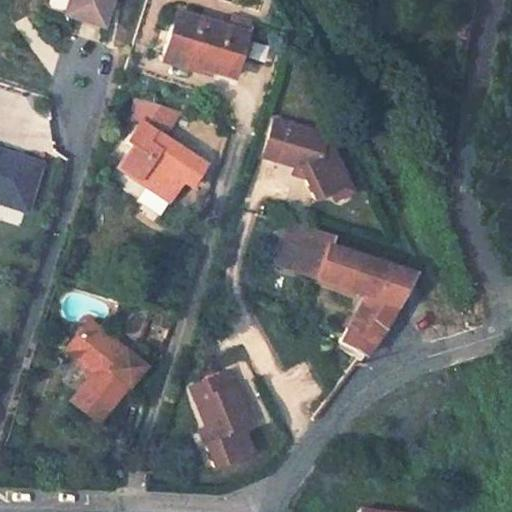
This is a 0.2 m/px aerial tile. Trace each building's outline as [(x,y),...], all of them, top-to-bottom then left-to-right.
[(67,0),(63,14),(100,26),(108,0),(67,0)] [(175,14),(163,51),(198,62),(195,67),(229,78),(246,23),(229,17),(225,29),(175,14)] [(163,51),(160,62),(194,73),(195,67),(198,62),(163,51)] [(137,123),(124,142),(130,146),(117,168),(144,187),(147,183),(170,198),(181,182),(188,186),(201,166),(160,139),(172,120),(175,111),(138,100),(131,120),(137,123)] [(325,135),(273,119),(262,155),(293,165),(291,172),(305,177),(317,200),(331,192),(350,183),(334,152),(321,148),(325,135)] [(0,202),(24,210),(39,165),(0,152),(0,202)] [(144,187),(141,192),(163,208),(170,198),(147,183),(144,187)] [(354,191),(350,183),(331,192),(335,200),(354,191)] [(284,224),(271,264),(294,273),(295,271),(316,279),(328,247),(330,241),(284,224)] [(328,247),(316,279),(361,295),(338,342),(362,354),(363,352),(383,325),(410,274),(328,247)] [(139,368),(85,323),(63,350),(91,373),(69,399),(95,421),(139,368)] [(227,372),(193,386),(199,400),(193,402),(204,427),(210,443),(203,446),(212,468),(250,452),(242,432),(239,425),(247,422),(227,372)] [(193,386),(188,388),(193,402),(199,400),(193,386)] [(247,422),(239,425),(242,432),(250,429),(247,422)] [(204,427),(197,430),(203,446),(210,443),(204,427)]
